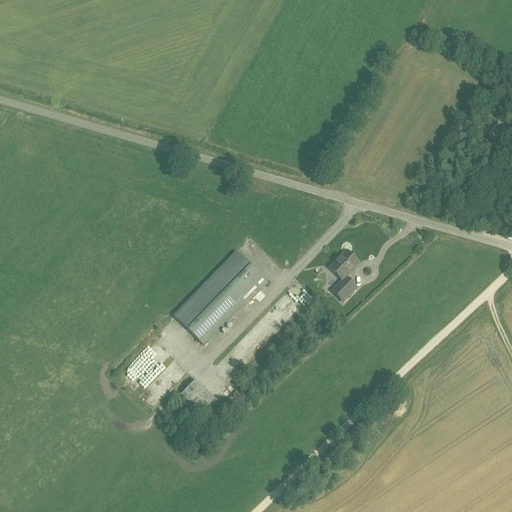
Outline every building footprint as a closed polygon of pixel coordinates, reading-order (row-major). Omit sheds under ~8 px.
[(505,121),(509,114),(500,109),(496,116),(505,121)] [(483,128),(489,117),(481,112),(474,122),(483,128)] [(493,145),(499,135),(489,129),(483,139),(493,145)] [(293,167),(294,161),(270,154),(268,160),(293,167)] [(265,284),(234,253),(172,317),(202,347),(242,306),(243,306),(265,284)] [(347,254),(341,260),(339,259),(336,262),(336,265),(331,271),(343,283),(333,294),(344,305),(358,291),(347,280),(360,266),(347,254)] [(300,284),(286,292),(291,300),(305,292),(300,284)] [(255,355),(281,330),(269,318),(244,343),(255,355)] [(167,345),(171,335),(165,333),(161,342),(167,345)] [(227,372),(249,351),(242,345),(221,366),(227,372)] [(141,399),(156,409),(169,390),(158,383),(155,387),(151,384),(141,399)] [(217,404),(196,383),(182,397),(203,418),(217,404)]
